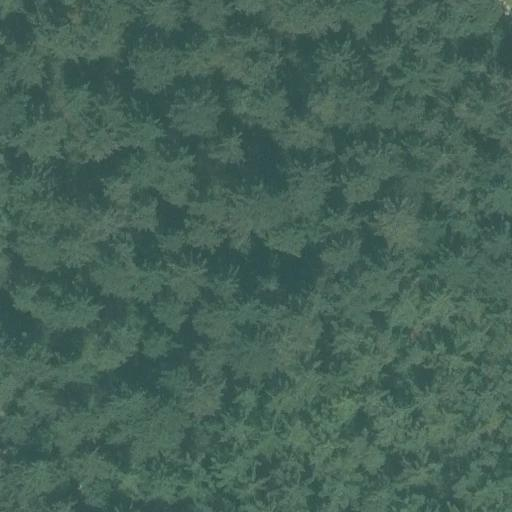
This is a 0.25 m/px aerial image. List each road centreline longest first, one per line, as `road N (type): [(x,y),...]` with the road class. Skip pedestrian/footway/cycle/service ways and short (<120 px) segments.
road 1 (track): [(511,223),(67,511)]
road 2 (track): [(118,0),(0,78)]
